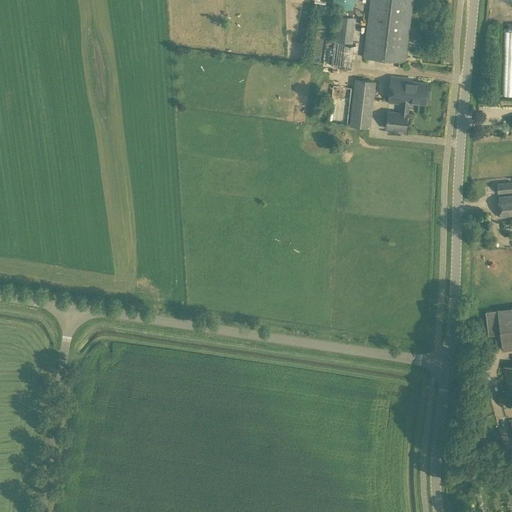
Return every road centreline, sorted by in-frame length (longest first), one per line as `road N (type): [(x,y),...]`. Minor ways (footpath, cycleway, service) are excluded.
road 1 (unclassified): [(447,364),(69,306)]
road 2 (tertiary): [(447,364),(473,0)]
road 3 (unclassified): [(42,511),(69,306)]
road 4 (tertiary): [(437,511),(447,364)]
